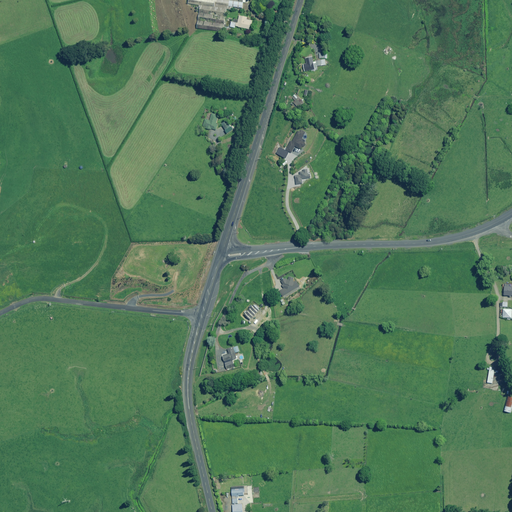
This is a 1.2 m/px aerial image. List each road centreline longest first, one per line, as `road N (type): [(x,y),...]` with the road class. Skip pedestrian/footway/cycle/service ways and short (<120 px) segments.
road 1 (track): [(447,511),(443,445),(497,335),(498,294),(472,233)]
road 2 (secondary): [(259,252),(442,241),(496,223)]
road 3 (unclassified): [(0,313),(50,298),(202,314)]
road 4 (primary): [(212,511),(188,400),(202,314)]
road 5 (primary): [(222,252),(262,123)]
road 6 (primary): [(262,123),(233,235),(243,250)]
road 7 (primary): [(262,123),(301,0)]
